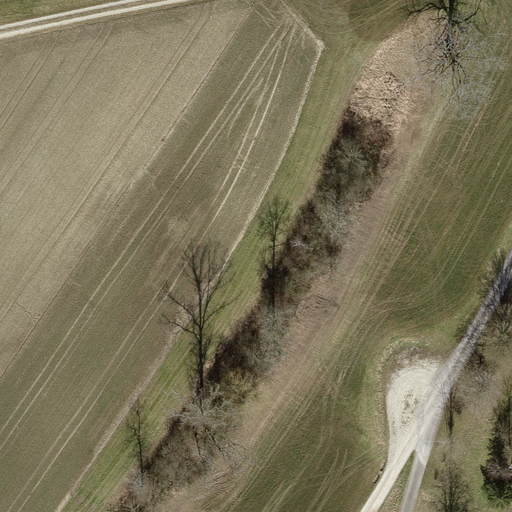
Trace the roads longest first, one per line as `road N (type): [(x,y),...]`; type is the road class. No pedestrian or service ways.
road 1 (track): [(407,511),(436,406),(511,262)]
road 2 (track): [(0,32),(158,0)]
road 3 (track): [(369,511),(436,406)]
